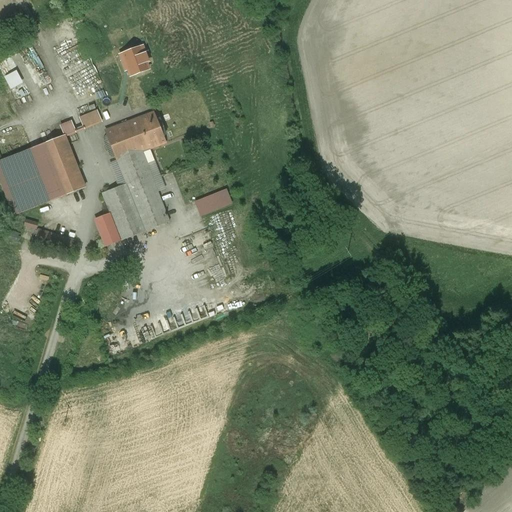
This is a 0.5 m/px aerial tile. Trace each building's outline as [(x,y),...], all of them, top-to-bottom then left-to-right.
[(30,42),(0,57),(0,71),(16,101),(52,83),(30,42)] [(140,47),(122,54),(125,61),(122,62),(125,71),(128,70),(131,77),(148,71),(146,64),(149,62),(145,53),(142,54),(140,47)] [(108,95),(93,102),(97,112),(112,105),(108,95)] [(97,112),(79,119),(83,129),(101,122),(97,112)] [(154,113),(105,132),(107,136),(115,157),(126,185),(150,176),(141,152),(165,143),(154,113)] [(71,122),(60,127),(64,136),(64,137),(75,132),(71,122)] [(64,136),(41,146),(61,197),(84,188),(64,137),(64,136)] [(115,157),(107,136),(105,137),(103,141),(109,156),(113,158),(115,157)] [(41,146),(0,161),(0,169),(18,214),(61,197),(41,146)] [(126,185),(102,194),(110,216),(120,241),(169,222),(151,175),(150,176),(126,185)] [(225,192),(195,203),(200,216),(230,204),(225,192)] [(110,216),(95,222),(105,247),(120,241),(110,216)] [(37,224),(25,220),(24,226),(36,230),(37,224)] [(5,237),(19,242),(21,234),(7,230),(5,237)] [(74,241),(37,230),(34,241),(33,240),(33,241),(34,241),(33,242),(70,253),(74,241)]
